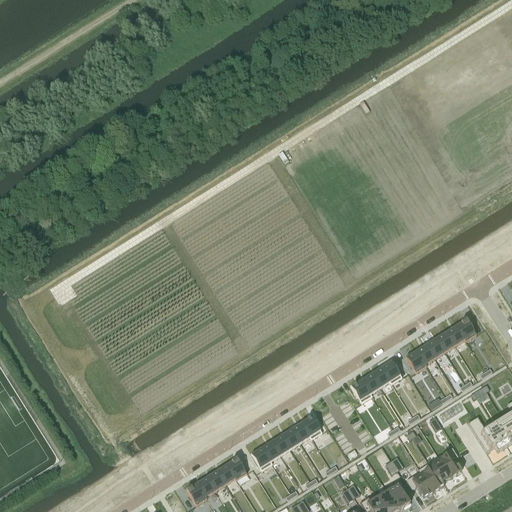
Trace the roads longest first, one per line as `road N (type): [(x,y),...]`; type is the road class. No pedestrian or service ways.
road 1 (track): [(511,6),(61,288)]
road 2 (residential): [(154,484),(475,283)]
road 3 (track): [(0,83),(132,0)]
